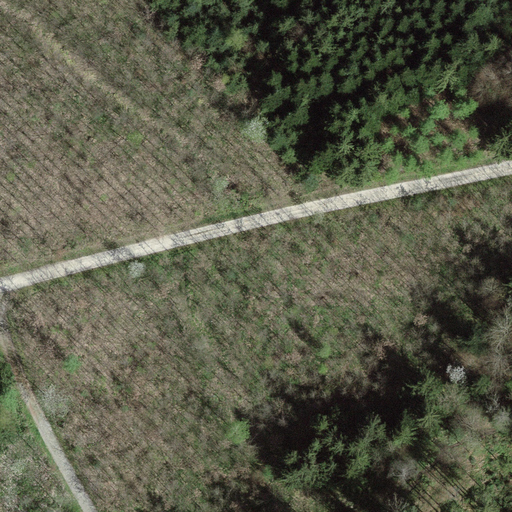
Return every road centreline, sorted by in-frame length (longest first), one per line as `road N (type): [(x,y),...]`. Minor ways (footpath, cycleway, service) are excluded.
road 1 (track): [(0,291),(511,174)]
road 2 (track): [(0,354),(84,511)]
